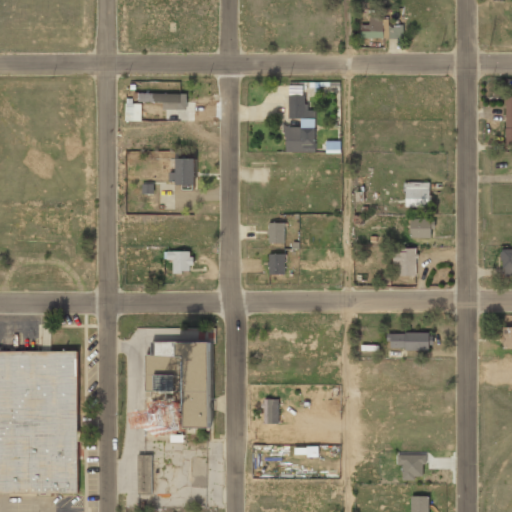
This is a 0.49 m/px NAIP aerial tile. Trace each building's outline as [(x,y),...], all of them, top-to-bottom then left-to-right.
[(361,27),(361,38),(401,39),(401,28),(385,27),(385,19),(370,19),(370,27),(361,27)] [(314,119),(305,119),(304,86),(288,86),(289,120),(300,120),(300,127),(284,127),(284,153),(315,152),(314,119)] [(180,93),(140,93),(140,103),(180,103),(180,93)] [(128,120),(140,120),(139,105),(127,106),(128,120)] [(171,185),(194,185),(194,159),(171,159),(171,185)] [(406,207),(430,207),(430,182),(406,182),(406,207)] [(432,219),(409,219),(409,238),(432,239),(432,219)] [(268,223),(268,244),(284,244),(284,223),(268,223)] [(417,277),(417,248),(393,248),(393,277),(417,277)] [(511,276),(511,250),(501,250),(501,276),(511,276)] [(173,260),(173,273),(192,273),(192,251),(164,251),(164,260),(173,260)] [(269,274),(285,274),(285,253),(269,253),(269,274)] [(511,327),(501,328),(501,349),(511,349),(511,327)] [(429,334),(387,334),(387,351),(429,351),(429,334)] [(261,358),(289,357),(288,343),(272,344),(272,337),(259,338),(261,358)] [(209,342),(152,342),(152,355),(149,355),(150,433),(183,432),(182,428),(210,428),(209,342)] [(0,493),(78,493),(77,352),(0,352),(0,493)] [(277,401),(266,401),(266,422),(277,422),(277,401)] [(151,494),(151,456),(137,456),(137,494),(151,494)] [(430,481),(430,460),(417,460),(417,467),(406,467),(406,481),(430,481)] [(430,496),(409,496),(409,510),(430,510),(430,496)]
